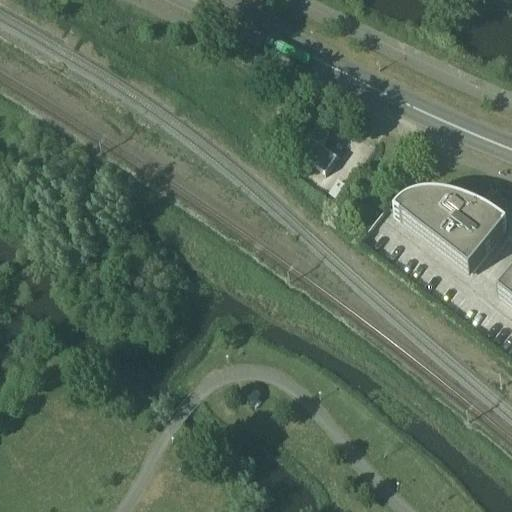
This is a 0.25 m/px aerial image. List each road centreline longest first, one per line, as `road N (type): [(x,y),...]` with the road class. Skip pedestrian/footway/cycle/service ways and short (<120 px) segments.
road 1 (unclassified): [(308,56),(511,151)]
road 2 (unclassified): [(170,0),(273,50),(308,56)]
